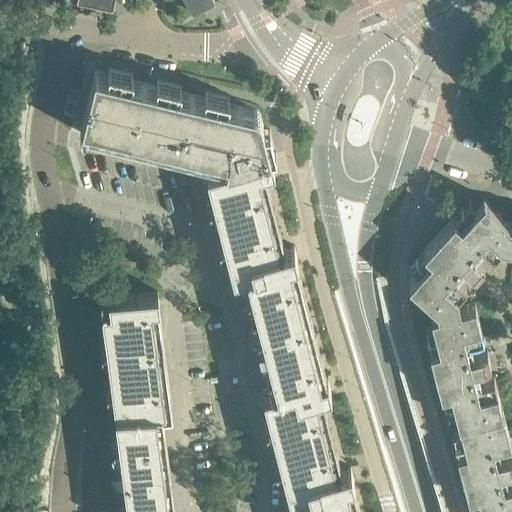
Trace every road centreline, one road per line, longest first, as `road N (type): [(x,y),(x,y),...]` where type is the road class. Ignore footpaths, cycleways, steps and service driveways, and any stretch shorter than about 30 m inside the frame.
road 1 (residential): [(276,511),(208,238),(57,201),(41,136),(63,27)]
road 2 (unknown): [(217,276),(172,306),(185,486),(193,504),(216,511)]
road 3 (residential): [(337,254),(318,280),(387,511)]
road 4 (primary): [(423,511),(364,319)]
road 5 (primary): [(364,319),(370,219),(384,183)]
road 6 (unclassified): [(389,131),(511,175)]
road 7 (residential): [(141,40),(207,50),(267,39)]
